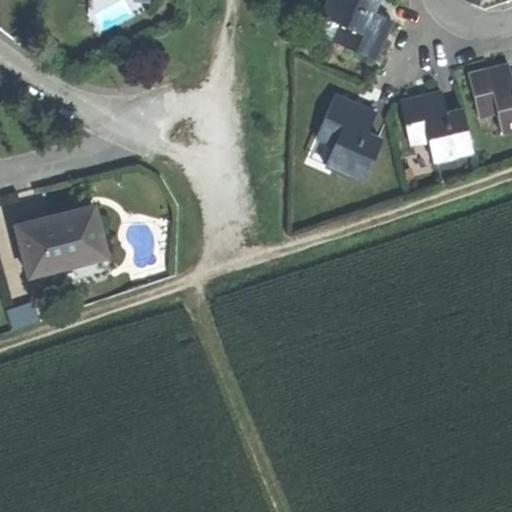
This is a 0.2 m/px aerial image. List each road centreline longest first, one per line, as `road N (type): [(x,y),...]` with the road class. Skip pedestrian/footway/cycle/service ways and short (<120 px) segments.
road 1 (track): [(0,343),(511,171)]
road 2 (track): [(234,0),(214,116),(226,269)]
road 3 (track): [(190,280),(288,511)]
road 4 (residential): [(141,137),(77,109),(0,60)]
road 5 (residential): [(0,175),(141,137)]
